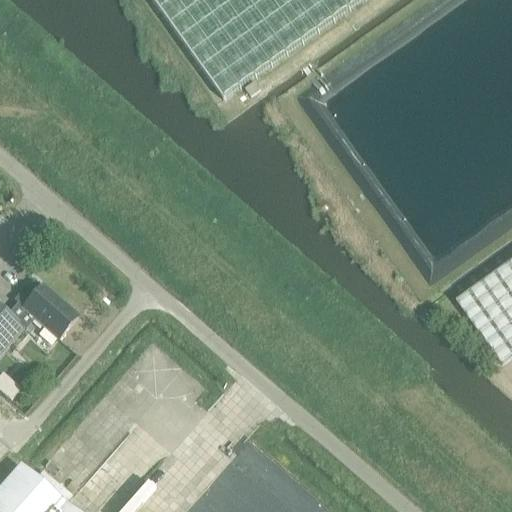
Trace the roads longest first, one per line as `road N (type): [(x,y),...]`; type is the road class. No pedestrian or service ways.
road 1 (track): [(511,502),(0,64)]
road 2 (unclassified): [(0,156),(411,511)]
road 3 (unknown): [(150,286),(62,396),(0,419)]
road 4 (unknown): [(149,511),(216,425),(262,383)]
